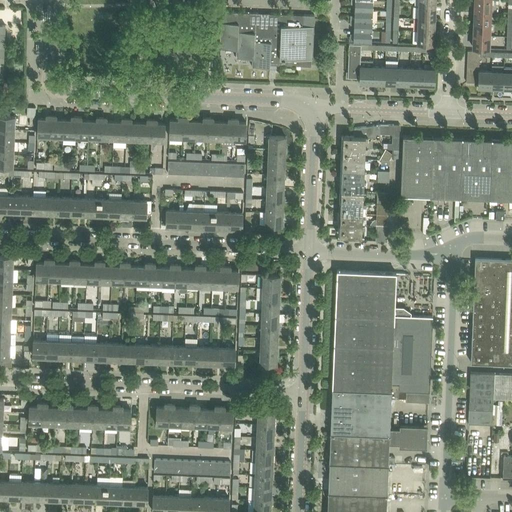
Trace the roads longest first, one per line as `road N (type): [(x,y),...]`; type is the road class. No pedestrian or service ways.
road 1 (tertiary): [(312,106),(57,92),(48,84),(47,0)]
road 2 (unclassified): [(511,495),(445,492),(453,245)]
road 3 (residential): [(309,250),(0,237)]
road 4 (residential): [(299,394),(0,380)]
road 5 (unclassified): [(309,250),(426,254),(453,245)]
road 6 (tertiary): [(299,394),(309,250)]
road 7 (tertiary): [(309,250),(312,106)]
road 8 (tertiary): [(448,111),(312,106)]
